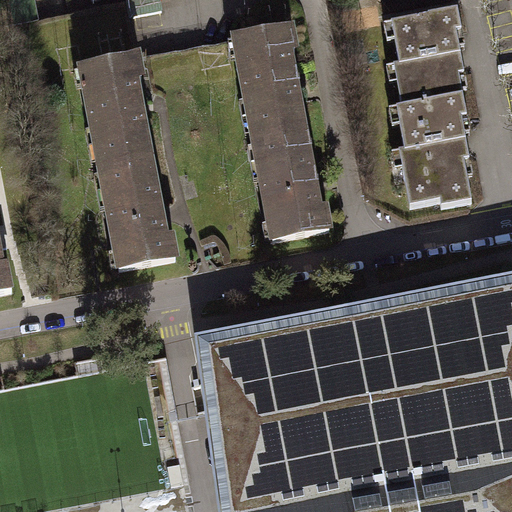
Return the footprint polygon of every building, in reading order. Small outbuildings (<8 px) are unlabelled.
[(91,0),(92,2),(104,0),(129,0),(134,19),(162,14),(159,0),(91,0)] [(402,111),(463,99),(459,78),(465,77),(456,35),(462,34),(458,13),(422,20),(422,21),(397,25),(400,40),(395,41),(403,82),(397,83),(402,111)] [(254,143),(304,133),(290,54),(295,53),(291,31),(235,42),(254,143)] [(100,172),(151,162),(136,83),(142,82),(138,60),(81,71),(100,172)] [(463,99),(402,111),(397,112),(408,168),(402,169),(410,211),(440,205),(442,211),(472,205),(465,164),(470,163),(462,121),(467,120),(463,99)] [(304,133),(254,143),(273,244),(329,234),(325,211),(319,213),(304,133)] [(151,162),(100,172),(119,273),(176,262),(172,240),(166,241),(151,162)] [(0,262),(0,295),(11,293),(7,268),(1,269),(0,262)] [(236,511),(511,511),(511,291),(206,349),(206,352),(236,511)]
